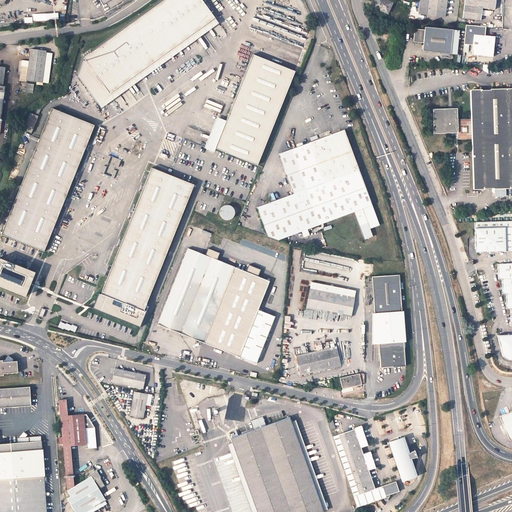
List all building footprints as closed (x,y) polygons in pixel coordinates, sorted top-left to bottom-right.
[(198,0),(161,0),(81,60),(108,95),(211,17),(198,0)] [(99,0),(103,5),(107,3),(110,8),(123,0),(99,0)] [(375,0),(372,7),(387,13),(392,3),(384,0),(375,0)] [(422,0),(421,9),(427,9),(430,9),(446,11),(447,0),(422,0)] [(496,1),(495,0),(464,0),(463,18),(481,20),(482,8),(495,9),(495,5),(496,4),(496,2),(496,1)] [(108,95),(81,60),(77,79),(96,104),(100,110),(215,23),(211,17),(108,95)] [(465,25),(464,45),(472,46),(471,56),(492,58),(494,37),(484,36),(485,27),(465,25)] [(422,52),(450,56),(452,31),(424,28),(424,31),(414,30),(413,43),(422,44),(422,52)] [(31,49),(26,80),(42,82),(46,51),(31,49)] [(252,54),(224,123),(214,148),(257,165),(264,146),(295,71),(252,54)] [(25,83),(25,92),(32,93),(33,84),(25,83)] [(511,88),(470,90),(472,119),(458,119),(457,108),(433,109),(434,134),(458,133),(459,140),(472,139),(474,190),(486,189),(486,188),(494,188),(494,189),(495,196),(506,195),(505,188),(511,187),(511,88)] [(46,123),(2,235),(45,252),(87,147),(95,126),(52,109),(46,123)] [(28,118),(22,135),(30,139),(37,122),(28,118)] [(381,224),(367,189),(344,129),(291,148),(292,150),(282,153),(296,193),(259,207),(270,237),(280,240),(357,212),(367,239),(374,236),(372,227),(381,224)] [(151,168),(146,181),(101,294),(143,311),(186,205),(194,185),(151,168)] [(221,213),(221,215),(221,216),(222,217),(223,218),(224,219),(226,219),(227,220),(229,219),(230,219),(232,218),(233,217),(234,216),(234,215),(235,213),(235,212),(234,210),(234,209),(233,208),(232,207),(230,206),(229,206),(228,206),(226,206),(224,207),(223,208),(222,209),(221,210),(221,212),(221,213)] [(511,250),(511,220),(474,222),(475,252),(511,250)] [(211,257),(187,248),(157,324),(256,363),(273,319),(257,312),(269,281),(253,274),(254,270),(236,263),(237,260),(213,251),(211,257)] [(0,285),(27,296),(30,288),(28,287),(31,280),(33,281),(37,272),(31,270),(28,269),(1,258),(0,260),(0,285)] [(511,263),(498,264),(498,279),(502,278),(502,293),(506,293),(506,308),(510,308),(511,323),(511,263)] [(400,276),(374,280),(377,313),(403,311),(400,276)] [(351,317),(354,297),(310,289),(307,308),(351,317)] [(143,311),(101,294),(95,309),(137,326),(143,311)] [(405,366),(404,316),(403,311),(377,313),(373,313),(372,344),(373,344),(378,344),(380,368),(405,366)] [(73,332),(75,328),(59,321),(57,326),(73,332)] [(511,359),(511,334),(497,335),(500,355),(500,356),(501,357),(502,358),(502,359),(504,359),(505,360),(511,359)] [(341,366),(337,347),(296,355),(300,375),(341,366)] [(0,360),(0,374),(3,375),(3,373),(17,372),(16,361),(13,362),(13,359),(8,355),(5,360),(5,362),(2,362),(2,360),(0,360)] [(281,376),(287,376),(289,356),(282,355),(281,376)] [(142,388),(145,375),(115,369),(112,382),(142,388)] [(359,373),(340,378),(342,389),(362,384),(359,373)] [(0,407),(31,405),(30,387),(0,388),(0,407)] [(143,419),(147,394),(134,392),(129,417),(143,419)] [(74,511),(82,511),(104,499),(97,489),(103,486),(99,479),(99,477),(95,470),(85,476),(85,477),(82,478),(83,480),(74,486),(71,445),(86,444),(87,448),(97,448),(95,428),(86,414),(83,415),(83,414),(68,415),(66,399),(59,400),(66,476),(67,491),(70,496),(67,497),(66,498),(74,511)] [(222,424),(213,400),(199,405),(208,429),(222,424)] [(511,438),(511,411),(500,417),(509,439),(511,438)] [(264,425),(261,416),(250,419),(254,428),(264,425)] [(321,511),(323,511),(291,422),(289,417),(267,425),(296,511),(321,511)] [(328,510),(296,420),(291,422),(323,511),(328,510)] [(230,438),(232,443),(256,511),(296,511),(267,425),(230,438)] [(370,446),(363,426),(355,428),(334,436),(359,508),(389,497),(401,492),(398,482),(384,487),(377,489),(370,471),(378,468),(372,451),(364,454),(362,448),(370,446)] [(16,443),(0,443),(0,511),(46,511),(44,483),(47,483),(47,476),(44,476),(41,441),(29,442),(28,437),(18,437),(18,442),(16,443)] [(406,484),(421,478),(414,460),(413,455),(407,437),(391,442),(406,484)] [(251,511),(256,511),(232,443),(227,444),(251,511)]
